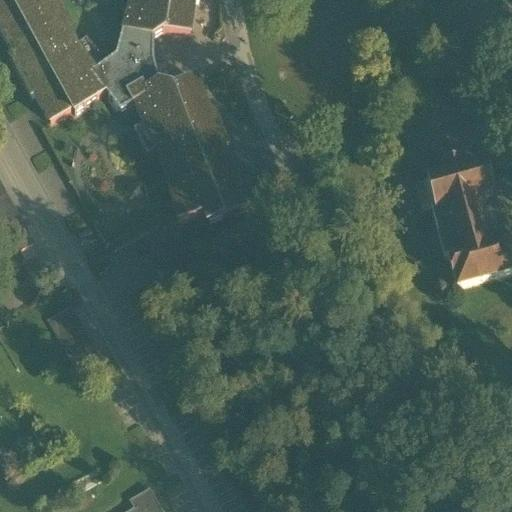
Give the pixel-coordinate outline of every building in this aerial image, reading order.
[(0,0),(0,31),(13,55),(9,57),(31,98),(35,96),(50,124),(72,113),(75,116),(106,95),(95,73),(76,46),(57,0),(0,0)] [(131,0),(124,26),(164,35),(189,38),(194,0),(131,0)] [(164,35),(124,26),(116,58),(95,73),(106,95),(119,115),(134,107),(171,90),(158,87),(153,63),(153,40),(164,35)] [(171,90),(134,107),(160,154),(178,224),(204,217),(208,228),(247,212),(194,80),(171,90)] [(447,178),(427,183),(428,185),(435,214),(436,215),(432,216),(444,263),(448,262),(457,293),(511,278),(511,264),(506,244),(502,245),(491,202),(493,201),(484,168),(461,174),(459,167),(445,170),(447,178)] [(0,236),(11,257),(33,245),(32,244),(33,244),(0,184),(0,236)] [(421,218),(435,214),(428,185),(413,189),(421,218)] [(47,322),(79,378),(101,365),(69,309),(47,322)] [(160,511),(150,492),(130,503),(134,511),(131,511),(160,511)]
